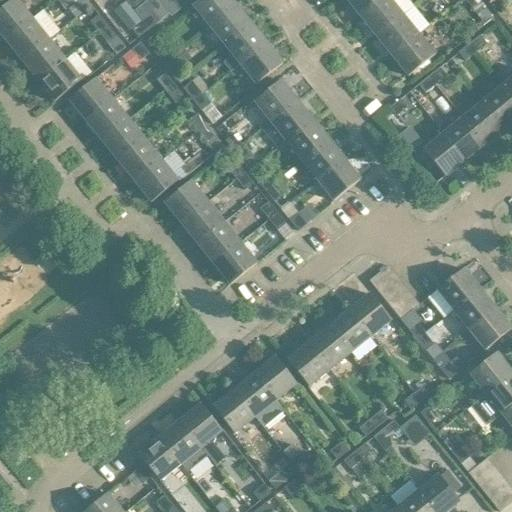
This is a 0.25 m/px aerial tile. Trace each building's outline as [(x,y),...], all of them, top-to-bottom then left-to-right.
[(0,34),(5,40),(32,19),(16,0),(12,0),(0,10),(0,34)] [(191,1),(190,0),(172,0),(172,1),(179,10),(191,1)] [(235,4),(231,0),(198,0),(192,5),(208,25),(235,4)] [(381,0),(346,0),(360,17),(381,0)] [(403,16),(389,0),(381,0),(360,17),(376,37),(403,16)] [(481,2),(479,0),(465,0),(472,9),(481,2)] [(251,25),(235,4),(208,25),(224,45),(251,25)] [(142,21),(148,30),(160,20),(153,12),(142,21)] [(99,33),(107,26),(98,15),(90,22),(99,33)] [(418,36),(403,16),(376,37),(392,57),(418,36)] [(32,19),(5,40),(21,61),(49,40),(32,19)] [(148,30),(142,21),(131,29),(138,38),(148,30)] [(251,25),(224,45),(240,65),(267,44),(251,25)] [(116,37),(107,26),(99,33),(107,44),(116,37)] [(480,35),(468,45),(475,53),(487,44),(480,35)] [(418,36),(392,57),(408,76),(434,55),(418,36)] [(65,60),(49,40),(21,61),(38,82),(65,60)] [(135,54),(128,60),(133,67),(149,53),(140,42),(131,49),(135,54)] [(162,62),(171,55),(161,43),(152,50),(162,62)] [(267,44),(240,65),(256,85),(283,64),(267,44)] [(475,53),(468,45),(458,52),(465,61),(475,53)] [(171,55),(162,62),(170,72),(178,65),(171,55)] [(81,81),(65,60),(38,82),(55,102),(81,81)] [(428,76),(435,85),(447,76),(440,67),(428,76)] [(105,71),(95,79),(69,100),(85,121),(112,99),(121,92),(105,71)] [(165,91),(174,84),(165,73),(156,80),(165,91)] [(435,85),(428,76),(418,84),(425,93),(435,85)] [(511,98),(511,77),(502,86),(511,98)] [(194,102),(203,95),(192,81),(183,88),(194,102)] [(296,101),(281,81),(254,102),(270,122),(296,101)] [(183,95),(174,84),(165,91),(174,102),(183,95)] [(511,98),(502,86),(482,102),(504,129),(511,121),(511,98)] [(209,103),(203,95),(194,102),(200,110),(209,103)] [(128,120),(112,99),(85,121),(102,141),(128,120)] [(400,99),(397,102),(389,108),(396,116),(407,108),(400,99)] [(296,101),(270,122),(286,142),(312,120),(296,101)] [(504,129),(482,102),(462,118),(484,145),(504,129)] [(198,132),(206,125),(197,113),(189,120),(198,132)] [(462,118),(443,134),(464,161),(484,145),(462,118)] [(145,141),(128,120),(102,141),(118,162),(145,141)] [(328,140),(312,120),(286,142),(302,162),(328,140)] [(206,125),(198,132),(206,142),(215,135),(206,125)] [(233,151),(242,144),(234,134),(225,141),(233,151)] [(464,161),(443,134),(423,150),(445,177),(464,161)] [(344,160),(328,140),(302,162),(318,181),(344,160)] [(161,161),(145,141),(118,162),(135,182),(161,161)] [(242,144),(233,151),(243,163),(251,156),(242,144)] [(344,160),(318,181),(333,201),(360,180),(344,160)] [(177,182),(161,161),(135,182),(151,203),(177,182)] [(236,179),(244,172),(236,162),(227,169),(236,179)] [(254,184),(244,172),(236,179),(245,191),(254,184)] [(265,191),(274,184),(265,173),(256,180),(265,191)] [(0,177),(0,201),(12,192),(0,177)] [(180,223),(207,202),(190,181),(164,203),(180,223)] [(274,184),(265,191),(274,202),(283,195),(274,184)] [(207,202),(180,223),(197,244),(223,223),(207,202)] [(269,220),(278,213),(269,202),(260,209),(269,220)] [(278,213),(269,220),(277,231),(286,223),(278,213)] [(307,225),(306,224),(297,213),(289,220),(298,232),(307,225)] [(223,223),(197,244),(213,265),(240,243),(223,223)] [(256,264),(240,243),(213,265),(230,285),(256,264)] [(388,266),(369,281),(377,291),(396,276),(388,266)] [(463,269),(437,291),(453,311),(479,289),(463,269)] [(403,285),(396,276),(377,291),(385,301),(403,285)] [(411,294),(403,285),(385,301),(392,310),(411,294)] [(479,289),(453,311),(469,330),(495,309),(479,289)] [(391,321),(369,294),(349,311),(370,338),(391,321)] [(419,305),(411,294),(392,310),(400,320),(419,305)] [(511,329),(495,309),(469,330),(485,351),(511,329)] [(349,311),(328,327),(350,354),(370,338),(349,311)] [(417,340),(425,333),(416,322),(407,329),(417,340)] [(328,327),(308,344),(330,371),(350,354),(328,327)] [(425,333),(417,340),(425,351),(434,344),(425,333)] [(330,371),(308,344),(287,360),(309,387),(330,371)] [(511,373),(511,372),(496,353),(470,374),(486,394),(511,373)] [(297,384),(275,357),(254,374),(276,401),(297,384)] [(449,380),(457,373),(448,361),(440,368),(449,380)] [(511,405),(511,373),(486,394),(502,414),(511,405)] [(276,401),(254,374),(234,391),(255,417),(276,401)] [(426,383),(414,393),(422,402),(433,392),(426,383)] [(255,417),(234,391),(213,407),(234,434),(255,417)] [(422,402),(414,393),(404,401),(411,410),(422,402)] [(221,431),(200,405),(179,422),(200,448),(221,431)] [(511,405),(502,414),(511,427),(511,405)] [(429,425),(438,418),(429,406),(420,413),(429,425)] [(380,411),(369,420),(376,429),(387,419),(380,411)] [(376,429),(369,420),(358,428),(365,437),(376,429)] [(382,429),(389,438),(401,429),(394,420),(382,429)] [(200,448),(179,422),(159,438),(180,464),(200,448)] [(452,453),(461,446),(452,435),(443,442),(452,453)] [(159,438),(138,455),(159,481),(180,464),(159,438)] [(348,451),(341,442),(330,451),(337,460),(348,451)] [(354,452),(361,461),(372,452),(365,443),(354,452)] [(470,457),(461,446),(452,453),(461,464),(470,457)] [(361,461),(354,452),(343,461),(350,470),(361,461)] [(300,455),(291,462),(298,471),(308,464),(300,455)] [(495,469),(487,459),(468,473),(476,484),(495,469)] [(298,471),(291,462),(279,472),(286,481),(298,471)] [(150,477),(141,466),(133,473),(142,484),(150,477)] [(495,469),(476,484),(484,493),(502,478),(495,469)] [(306,471),(294,480),(301,489),(313,480),(306,471)] [(434,511),(446,511),(459,502),(438,475),(418,491),(434,511)] [(502,478),(484,493),(491,502),(510,487),(502,478)] [(301,489),(294,480),(284,488),(291,497),(301,489)] [(434,511),(418,491),(409,481),(390,497),(398,507),(401,511),(434,511)] [(271,493),(264,484),(252,493),(259,502),(271,493)] [(511,489),(510,487),(491,502),(498,511),(499,511),(511,502),(511,489)] [(121,511),(107,494),(84,511),(121,511)] [(163,511),(166,511),(174,506),(165,495),(156,502),(163,511)] [(255,511),(272,511),(273,511),(266,502),(255,511)]
